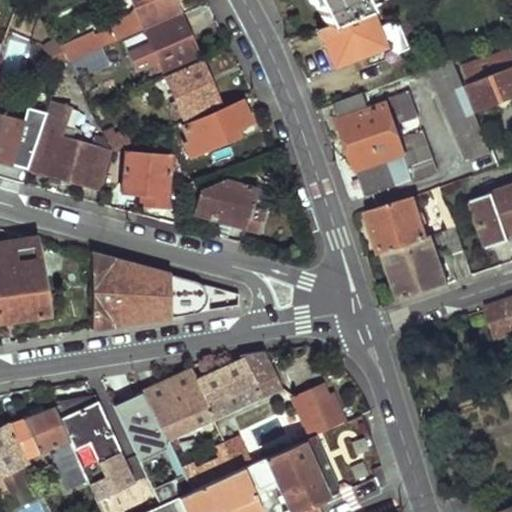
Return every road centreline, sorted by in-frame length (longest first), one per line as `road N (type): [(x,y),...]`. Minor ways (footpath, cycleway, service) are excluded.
road 1 (residential): [(356,312),(297,119),(244,0)]
road 2 (residential): [(0,368),(268,325)]
road 3 (residential): [(0,202),(229,265)]
road 4 (residential): [(427,511),(363,331)]
road 5 (residential): [(511,280),(363,331)]
road 6 (residential): [(356,312),(305,279),(229,265)]
